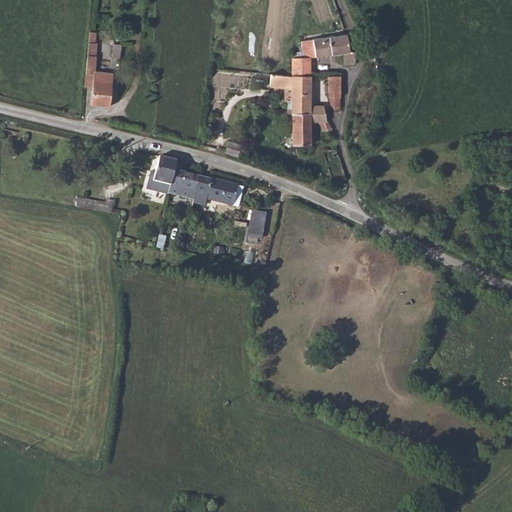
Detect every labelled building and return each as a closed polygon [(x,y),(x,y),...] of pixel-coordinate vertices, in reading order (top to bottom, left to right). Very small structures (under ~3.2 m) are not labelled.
[(345,35),(311,39),(313,56),(342,53),(342,64),(356,64),(355,49),(355,46),(353,45),(351,44),(347,44),(345,35)] [(301,40),(301,43),(303,57),(309,57),(313,56),(311,39),(301,40)] [(88,42),(87,55),(96,55),(97,43),(95,43),(88,42)] [(113,44),(112,57),(120,58),(121,45),(113,44)] [(373,51),(364,51),(365,61),(374,60),(373,51)] [(87,55),(84,87),(92,88),(90,105),(109,107),(112,76),(94,74),(96,55),(87,55)] [(303,57),(291,58),(291,75),(309,76),(309,57),(303,57)] [(270,74),(269,85),(284,87),(284,85),(291,85),(291,75),(270,74)] [(291,109),(286,108),(287,113),(291,114),(309,112),(309,104),(309,76),(291,75),(291,85),(291,101),(291,109)] [(339,76),(326,76),(326,86),(324,86),(324,93),(326,93),(326,97),(329,98),(329,103),(333,109),(338,109),(338,105),(339,76)] [(309,112),(291,114),(291,145),(310,145),(310,121),(319,121),(320,125),(322,131),(331,129),(327,122),(325,120),(322,105),(309,104),(309,112)] [(228,141),(224,153),(237,157),(241,145),(228,141)] [(335,150),(320,150),(329,177),(341,178),(341,179),(345,180),(335,150)] [(175,161),(158,157),(152,178),(148,177),(146,187),(166,191),(171,171),(173,171),(175,161)] [(175,161),(173,171),(182,173),(184,164),(175,161)] [(171,171),(166,191),(167,191),(168,185),(182,188),(180,196),(192,199),(198,177),(182,173),(173,171),(171,171)] [(192,199),(191,203),(202,205),(203,199),(231,205),(235,185),(198,177),(192,199)] [(235,185),(231,205),(237,206),(241,186),(235,185)] [(113,210),(113,200),(77,197),(76,207),(113,210)] [(250,210),(247,239),(263,241),(266,212),(250,210)] [(252,262),(256,246),(247,244),(244,261),(252,262)]
